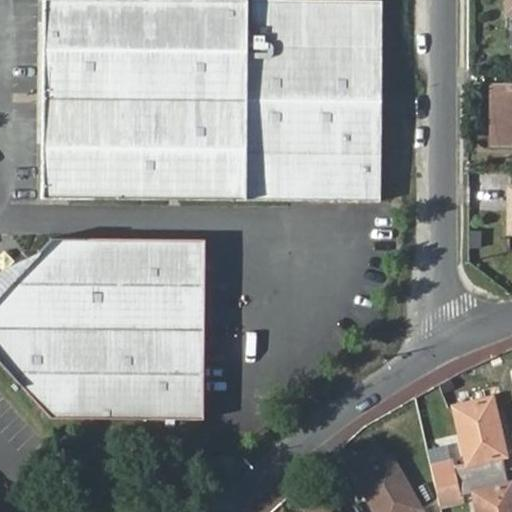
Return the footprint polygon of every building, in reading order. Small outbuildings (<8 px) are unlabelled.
[(385,4),(190,0),(47,0),(43,194),(381,201),(385,4)] [(511,83),(501,84),(501,122),(492,123),(492,142),(511,141),(511,83)] [(501,122),(501,84),(493,84),(492,123),(501,122)] [(206,234),(54,231),(40,244),(0,285),(0,354),(49,411),(202,414),(206,234)] [(456,483),(503,473),(499,459),(505,457),(491,400),(453,408),(465,466),(453,468),(456,483)] [(349,458),(357,472),(370,495),(364,499),(370,511),(407,511),(414,508),(387,456),(381,459),(374,445),(349,458)] [(370,495),(357,472),(351,476),(364,499),(370,495)] [(511,511),(511,487),(507,489),(503,473),(456,483),(460,499),(471,497),(473,511),(511,511)] [(315,499),(300,511),(308,511),(319,503),(315,499)] [(308,511),(326,511),(319,503),(308,511)]
